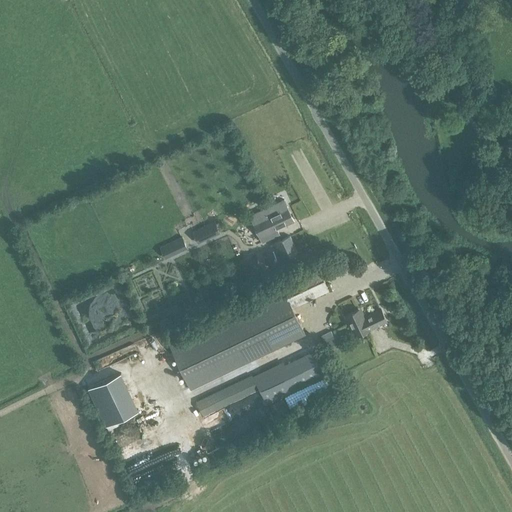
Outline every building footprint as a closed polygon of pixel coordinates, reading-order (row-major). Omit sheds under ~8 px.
[(260,237),(294,221),(284,199),(250,215),(260,237)] [(215,221),(193,231),(197,239),(219,229),(215,221)] [(283,259),(298,252),(290,235),(272,244),(274,247),(277,246),(283,259)] [(182,236),(161,247),(164,255),(186,244),(182,236)] [(169,344),(191,389),(252,360),(305,334),(293,307),(329,289),(323,279),(318,267),(275,287),(276,288),(243,303),(245,307),(169,344)] [(361,316),(358,309),(345,315),(355,336),(368,330),(367,327),(369,326),(370,329),(387,320),(381,309),(365,317),(364,314),(361,316)] [(160,320),(164,329),(171,325),(167,317),(160,320)] [(331,330),(321,334),(329,351),(342,345),(336,333),(333,335),(331,330)] [(315,354),(300,361),(310,383),(325,376),(315,354)] [(267,404),(310,383),(300,361),(257,382),(267,404)] [(120,373),(88,387),(106,426),(138,411),(120,373)] [(196,401),(203,416),(258,389),(252,375),(196,401)]
